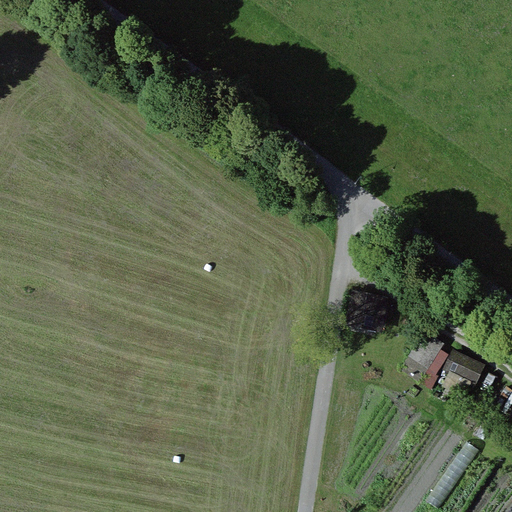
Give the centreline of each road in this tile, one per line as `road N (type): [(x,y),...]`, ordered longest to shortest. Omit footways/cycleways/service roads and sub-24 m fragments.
road 1 (residential): [(89,0),(352,194)]
road 2 (unclassified): [(309,511),(352,194)]
road 3 (track): [(511,379),(342,263)]
road 4 (track): [(352,194),(511,307)]
